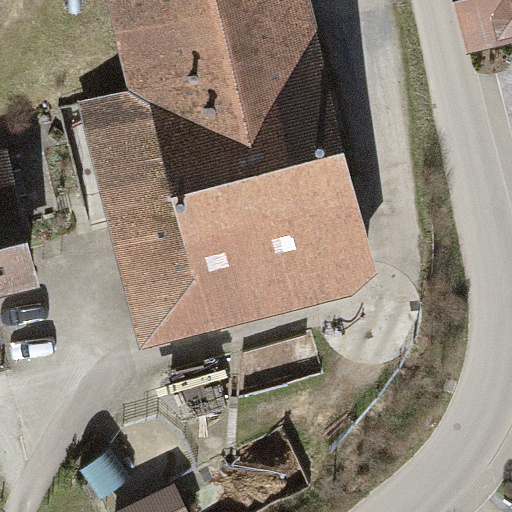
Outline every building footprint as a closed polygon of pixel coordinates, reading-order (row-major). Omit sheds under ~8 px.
[(374,290),(304,0),(112,0),(134,89),(66,106),(126,350),(374,290)] [(511,0),(460,0),(471,41),(511,30),(511,0)] [(0,284),(39,275),(12,145),(0,148),(0,284)] [(249,508),(315,480),(296,436),(230,465),(249,508)] [(188,511),(175,484),(116,511),(188,511)]
